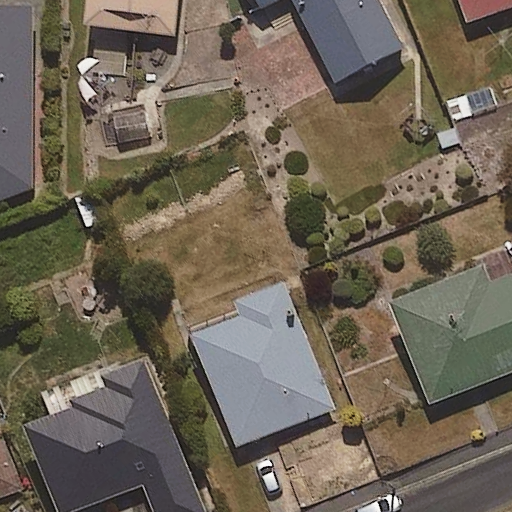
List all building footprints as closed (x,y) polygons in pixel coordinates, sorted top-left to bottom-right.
[(116,37),(176,42),(177,36),(179,0),(92,0),(90,29),(116,31),(116,37)] [(339,90),(405,55),(376,0),(254,0),(263,16),(292,1),(339,90)] [(511,12),(511,0),(456,0),(467,29),(511,12)] [(432,410),(511,378),(511,286),(496,292),(490,276),(393,315),(432,410)] [(240,452),(335,412),(285,293),(189,333),(240,452)] [(153,511),(204,511),(145,365),(100,383),(109,406),(25,439),(54,511),(92,511),(145,491),(153,511)] [(0,500),(23,491),(0,436),(0,500)]
